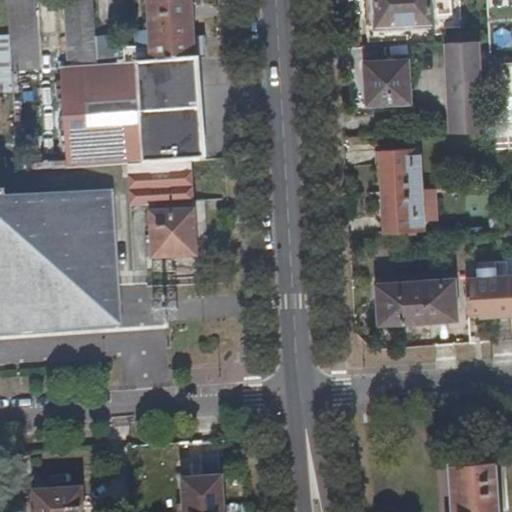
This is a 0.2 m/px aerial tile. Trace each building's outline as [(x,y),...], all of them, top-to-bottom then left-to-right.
[(35,0),(8,0),(13,76),(40,75),(35,0)] [(128,169),(193,164),(206,163),(200,63),(196,64),(191,0),(147,0),(150,36),(137,36),(138,53),(119,54),(118,41),(96,43),(92,0),(64,0),(69,72),(62,72),(68,172),(128,169)] [(375,9),(376,32),(434,28),(433,19),(451,18),(450,0),(366,0),(367,10),(375,9)] [(481,44),(450,46),(454,136),(484,135),(481,44)] [(195,52),(196,64),(200,63),(207,63),(207,51),(195,52)] [(408,66),(367,68),(369,109),(410,107),(408,66)] [(511,158),(511,67),(491,69),(497,160),(511,158)] [(422,153),(382,155),(385,236),(426,234),(422,153)] [(193,164),(128,169),(131,214),(156,212),(156,219),(151,219),(154,263),(176,262),(176,273),(199,272),(195,215),(191,216),(191,210),(196,210),(193,164)] [(0,189),(0,332),(80,327),(79,308),(94,289),(114,288),(108,200),(11,206),(10,189),(0,189)] [(511,260),(508,261),(509,279),(497,280),(497,273),(478,274),(479,281),(466,282),(467,316),(481,316),(481,321),(511,319),(511,260)] [(379,288),(381,327),(456,323),(454,283),(379,288)] [(79,308),(80,327),(95,326),(115,301),(114,288),(94,289),(79,308)] [(120,300),(119,319),(152,321),(153,301),(120,300)] [(452,466),(455,511),(498,511),(496,463),(452,466)] [(225,511),(224,480),(184,482),(185,511),(225,511)] [(84,511),(83,493),(36,497),(36,511),(84,511)]
